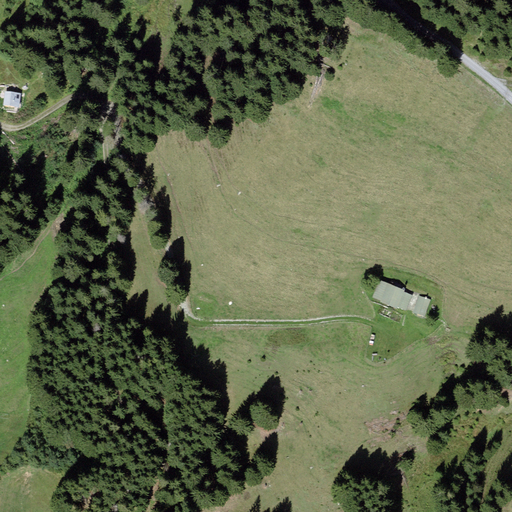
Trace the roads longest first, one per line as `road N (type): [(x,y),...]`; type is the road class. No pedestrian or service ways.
road 1 (track): [(0,122),(19,128),(73,96),(98,107),(110,234),(104,362),(191,511)]
road 2 (track): [(98,107),(115,114),(122,153),(160,226),(190,318),(373,324)]
